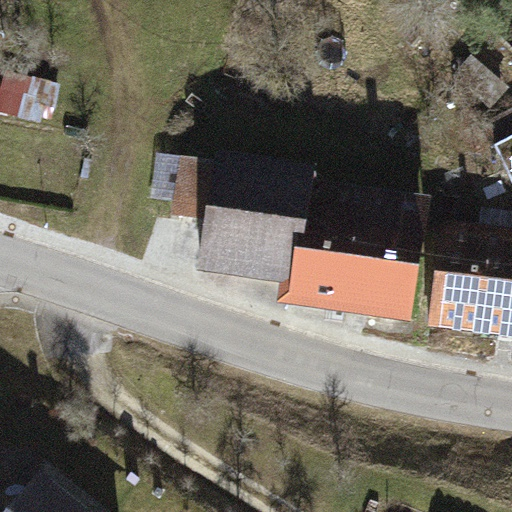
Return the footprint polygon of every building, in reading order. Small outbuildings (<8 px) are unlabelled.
[(511,136),(499,143),(511,170),(511,136)] [(308,192),(210,178),(198,258),(296,272),(304,213),(308,192)] [(432,232),(304,213),(296,272),(291,305),(419,323),(432,232)] [(511,237),(445,230),(432,320),(511,334),(511,237)] [(457,511),(465,493),(350,446),(322,511),(457,511)] [(76,511),(36,482),(13,511),(76,511)]
